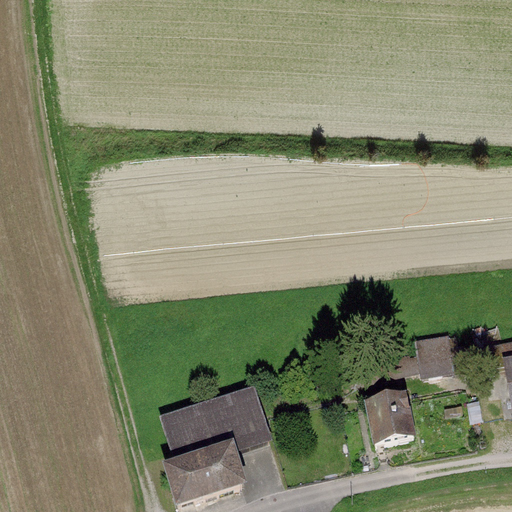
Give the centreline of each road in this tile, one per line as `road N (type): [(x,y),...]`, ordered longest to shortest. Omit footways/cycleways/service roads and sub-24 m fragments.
road 1 (track): [(46,0),(100,308),(147,474)]
road 2 (track): [(511,462),(325,491)]
